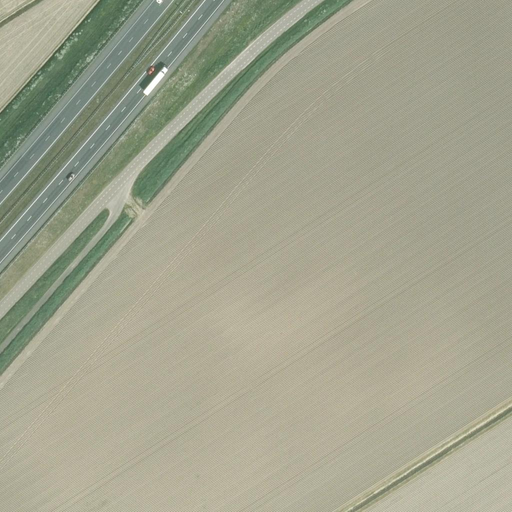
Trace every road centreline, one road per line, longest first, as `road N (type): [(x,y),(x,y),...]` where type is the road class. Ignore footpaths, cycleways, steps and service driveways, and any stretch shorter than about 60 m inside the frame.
road 1 (motorway): [(0,251),(212,0)]
road 2 (unclassified): [(120,182),(231,70),(315,0)]
road 3 (motorway): [(162,0),(0,193)]
road 4 (unclassified): [(120,182),(105,227),(0,349)]
road 5 (unclassified): [(0,311),(120,182)]
